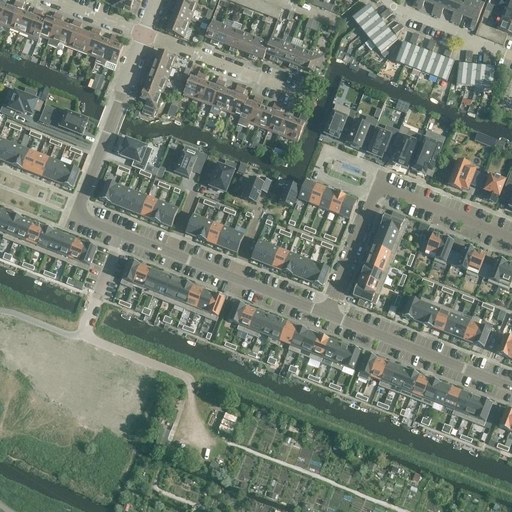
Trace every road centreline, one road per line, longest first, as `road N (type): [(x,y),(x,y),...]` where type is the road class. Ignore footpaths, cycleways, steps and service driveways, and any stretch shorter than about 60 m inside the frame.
road 1 (residential): [(511,239),(377,187),(327,315)]
road 2 (unclassified): [(327,315),(121,234)]
road 3 (residential): [(304,96),(143,36)]
road 4 (unclassified): [(484,376),(327,315)]
road 5 (unclassified): [(121,234),(75,216),(107,132)]
road 6 (residential): [(511,57),(386,0)]
road 7 (residential): [(86,333),(183,374),(190,385)]
